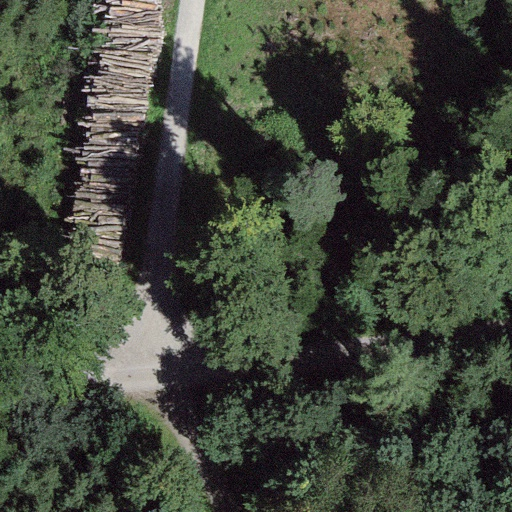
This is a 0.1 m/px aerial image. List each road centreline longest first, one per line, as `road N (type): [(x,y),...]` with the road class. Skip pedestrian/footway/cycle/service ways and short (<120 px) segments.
road 1 (track): [(135,371),(511,325)]
road 2 (track): [(135,371),(192,0)]
road 3 (track): [(213,511),(139,396),(135,371)]
road 4 (track): [(0,391),(135,371)]
